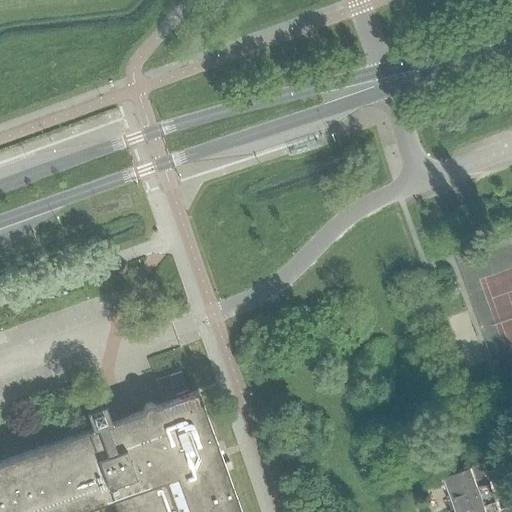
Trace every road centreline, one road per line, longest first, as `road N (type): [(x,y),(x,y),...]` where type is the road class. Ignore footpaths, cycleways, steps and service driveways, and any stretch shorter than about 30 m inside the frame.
road 1 (secondary): [(0,222),(336,107),(386,81)]
road 2 (secondary): [(386,81),(322,86),(228,110),(0,187)]
road 3 (secondary): [(386,81),(511,37)]
